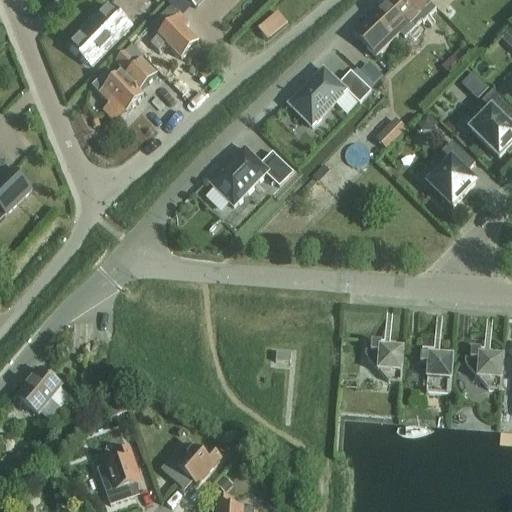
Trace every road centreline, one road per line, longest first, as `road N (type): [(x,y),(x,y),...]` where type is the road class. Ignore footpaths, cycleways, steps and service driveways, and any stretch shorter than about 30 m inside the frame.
road 1 (residential): [(116,264),(373,0)]
road 2 (unclassified): [(459,291),(116,264)]
road 3 (residential): [(97,207),(337,0)]
road 4 (track): [(321,511),(317,455),(234,405),(221,387),(202,272)]
road 5 (residential): [(97,207),(9,0)]
road 6 (residential): [(0,332),(97,207)]
road 7 (unclassified): [(100,281),(0,389)]
